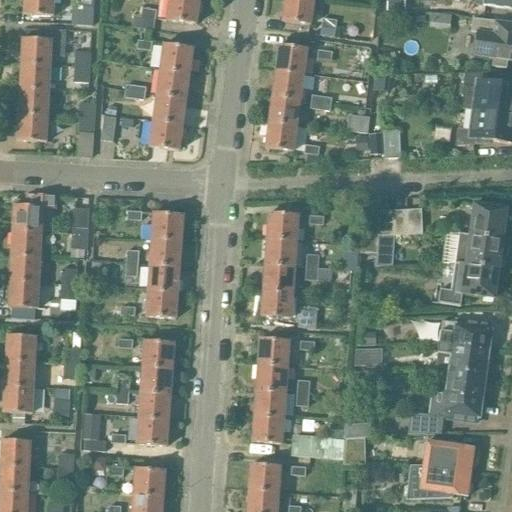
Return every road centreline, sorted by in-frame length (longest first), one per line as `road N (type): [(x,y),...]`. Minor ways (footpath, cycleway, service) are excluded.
road 1 (residential): [(201,511),(221,184)]
road 2 (residential): [(221,184),(0,170)]
road 3 (residential): [(221,184),(246,0)]
